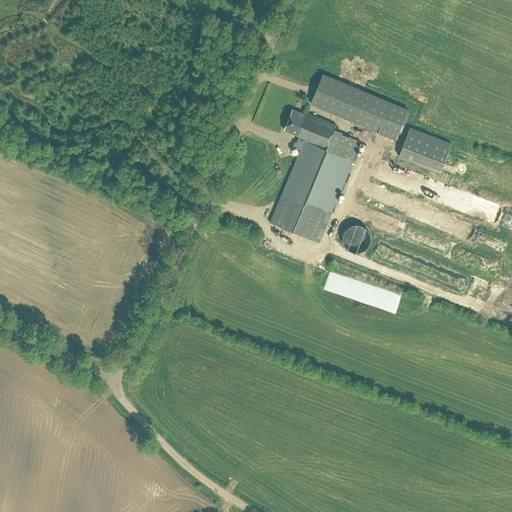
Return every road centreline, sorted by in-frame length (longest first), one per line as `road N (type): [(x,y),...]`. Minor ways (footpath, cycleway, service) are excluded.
road 1 (unclassified): [(109,372),(128,362),(143,338),(289,0)]
road 2 (unclassified): [(109,372),(144,426),(252,511)]
road 3 (unclassified): [(109,372),(0,322)]
